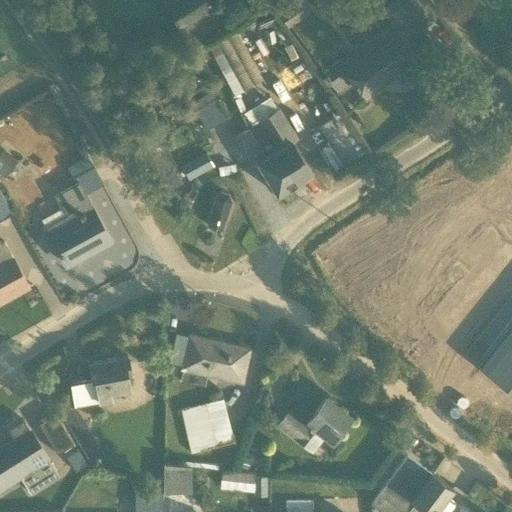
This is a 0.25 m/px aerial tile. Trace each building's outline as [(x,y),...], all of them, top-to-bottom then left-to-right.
[(222,27),(204,0),(173,0),(163,6),(190,48),(222,27)] [(294,0),(284,0),(274,7),(287,27),(304,15),(294,0)] [(426,0),(392,0),(388,4),(402,23),(410,18),(419,28),(437,13),(426,0)] [(328,82),(336,92),(352,79),(364,95),(414,56),(391,27),(356,54),(352,48),(321,73),(324,76),(323,77),(327,83),(328,82)] [(226,35),(206,45),(232,94),(252,84),(226,35)] [(152,99),(172,89),(165,77),(146,87),(152,99)] [(226,117),(210,91),(190,103),(195,111),(194,112),(204,129),(226,117)] [(264,154),(272,149),(293,182),(310,172),(292,142),(298,138),(278,106),(276,107),(269,97),(241,115),(247,126),(264,154)] [(339,112),(317,125),(323,135),(315,141),(333,169),(361,148),(339,112)] [(293,182),(272,149),(264,154),(247,126),(232,136),(249,164),(255,160),(276,193),(293,182)] [(151,127),(131,140),(155,178),(157,177),(167,192),(181,183),(172,168),(176,166),(151,127)] [(0,151),(0,173),(3,177),(17,160),(2,149),(0,151)] [(180,166),(187,179),(212,165),(204,152),(180,166)] [(87,157),(67,167),(74,181),(76,180),(83,193),(101,183),(87,157)] [(217,166),(218,175),(234,172),(233,163),(217,166)] [(64,263),(84,251),(85,254),(109,241),(76,180),(52,193),(59,207),(39,218),(64,263)] [(0,217),(11,211),(0,191),(0,217)] [(214,196),(206,225),(221,229),(229,200),(214,196)] [(0,300),(27,285),(2,241),(0,242),(0,300)] [(188,335),(178,379),(204,385),(207,375),(239,382),(247,349),(188,335)] [(70,382),(74,405),(96,401),(97,403),(111,400),(110,393),(130,389),(127,375),(131,375),(127,354),(88,362),(91,378),(70,382)] [(289,408),(277,423),(312,451),(324,436),(331,441),(351,416),(324,396),(305,420),(289,408)] [(220,398),(179,408),(190,452),(231,442),(220,398)] [(96,441),(74,405),(58,409),(82,449),(96,441)] [(72,443),(52,413),(36,424),(56,453),(72,443)] [(58,475),(22,419),(7,429),(13,440),(0,448),(0,490),(20,478),(30,493),(58,475)] [(85,464),(77,450),(65,457),(73,471),(85,464)] [(381,511),(401,511),(431,473),(405,454),(370,503),(381,511)] [(163,463),(162,492),(191,491),(190,467),(163,463)] [(222,468),(221,487),(267,489),(268,470),(222,468)] [(432,511),(451,488),(431,473),(401,511),(432,511)] [(468,490),(456,481),(451,488),(432,511),(451,511),(458,503),(468,490)] [(162,511),(163,497),(132,497),(132,511),(162,511)] [(310,511),(310,499),(284,499),(283,511),(310,511)] [(464,511),(467,509),(458,503),(451,511),(464,511)]
